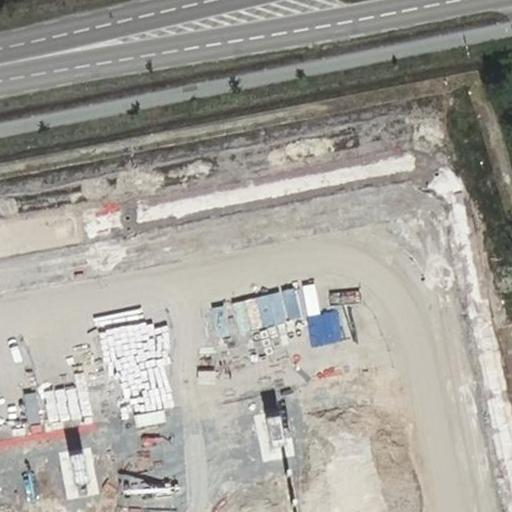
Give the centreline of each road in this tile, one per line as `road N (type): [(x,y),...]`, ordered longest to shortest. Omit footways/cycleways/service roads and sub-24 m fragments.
road 1 (secondary): [(0,82),(457,0)]
road 2 (secondary): [(211,0),(0,46)]
